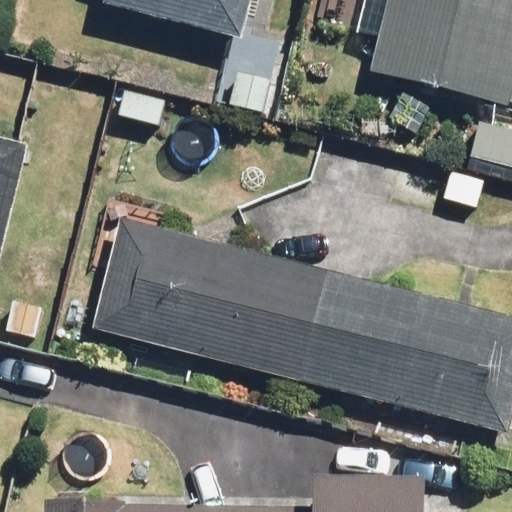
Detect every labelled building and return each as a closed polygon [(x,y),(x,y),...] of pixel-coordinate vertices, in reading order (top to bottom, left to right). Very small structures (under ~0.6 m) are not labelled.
[(255,40),(264,0),(116,0),(116,5),(255,40)] [(511,0),(392,0),(376,63),(511,97),(511,0)] [(196,53),(186,99),(281,119),(291,73),(196,53)] [(116,86),(110,120),(169,132),(175,98),(116,86)] [(511,124),(482,117),(472,157),(511,167),(511,124)] [(0,304),(41,139),(0,128),(0,304)] [(511,313),(125,219),(97,333),(511,434),(511,313)] [(434,511),(436,475),(309,471),(307,508),(52,500),(51,511),(434,511)]
